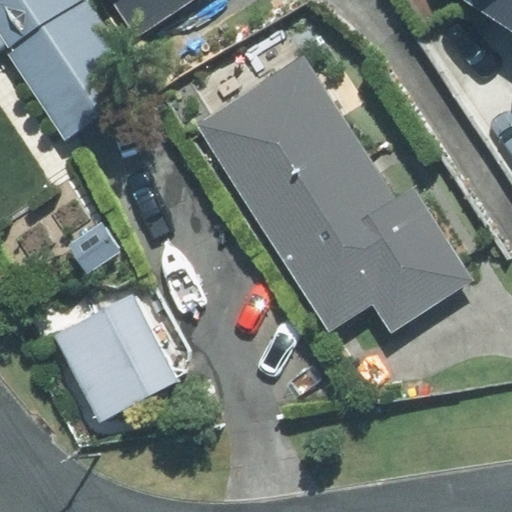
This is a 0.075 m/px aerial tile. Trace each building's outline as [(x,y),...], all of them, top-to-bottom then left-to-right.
[(146,90),(87,0),(0,0),(0,53),(12,46),(71,138),(146,90)] [(115,0),(139,36),(195,0),(115,0)] [(511,0),(461,0),(511,33),(511,0)] [(309,58),(206,123),(338,331),(381,304),(399,332),(480,281),(421,188),(400,201),(309,58)] [(61,340),(107,423),(182,382),(136,299),(61,340)]
